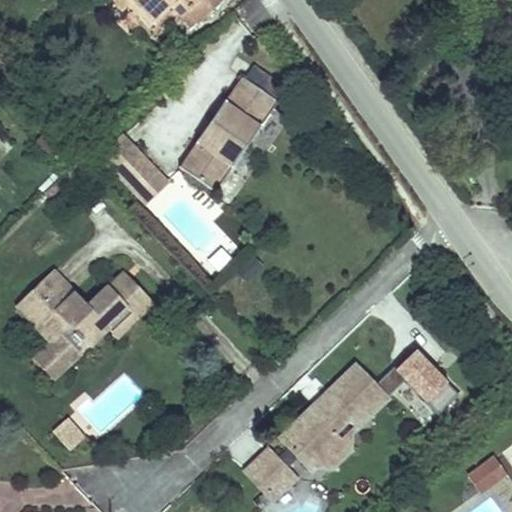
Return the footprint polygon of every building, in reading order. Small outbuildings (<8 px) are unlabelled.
[(113,0),(123,11),(128,6),(150,29),(171,8),(191,32),(224,0),(113,0)] [(238,77),(175,167),(214,194),(277,104),(238,77)] [(114,172),(136,151),(123,138),(101,159),(114,172)] [(136,194),(157,173),(136,151),(114,172),(136,194)] [(157,173),(136,194),(144,203),(166,181),(157,173)] [(100,295),(87,307),(53,272),(16,308),(50,343),(51,344),(68,327),(75,333),(72,335),(79,342),(81,340),(89,348),(107,330),(116,339),(153,303),(136,286),(126,286),(108,303),(100,295)] [(123,272),(100,295),(108,303),(126,286),(136,286),(123,272)] [(50,343),(33,360),(54,381),(89,348),(81,340),(79,342),(72,335),(75,333),(68,327),(51,344),(50,343)] [(325,397),(333,406),(321,418),(312,409),(280,440),(310,471),(342,440),(335,433),(348,421),(355,428),(404,381),(437,416),(458,396),(413,349),(375,386),(356,367),(325,397)] [(312,409),(321,418),(333,406),(325,397),(312,409)] [(54,431),(71,450),(82,440),(65,421),(54,431)] [(355,428),(348,421),(335,433),(342,440),(355,428)] [(353,451),(355,428),(342,440),(310,471),(332,471),(353,451)] [(296,479),(268,450),(245,473),(273,501),(296,479)] [(494,458),(481,468),(487,476),(500,467),(494,458)] [(505,474),(500,467),(487,476),(481,468),(468,477),(479,493),(505,474)]
